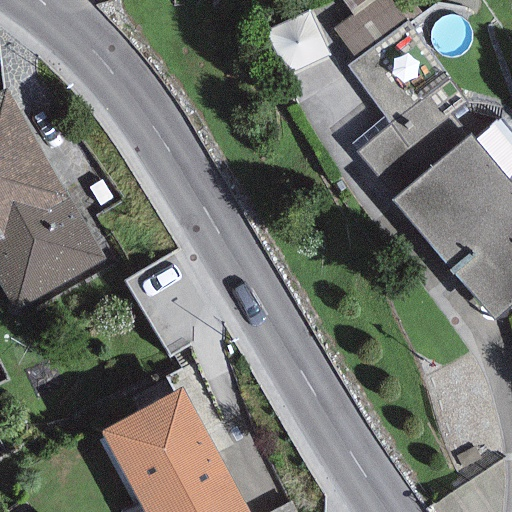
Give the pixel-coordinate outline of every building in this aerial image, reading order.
[(355,61),(407,24),(389,0),(338,0),(350,16),(332,29),(355,61)] [(302,91),(344,62),(311,13),(268,43),(302,91)] [(355,61),(347,67),(389,125),(427,97),(449,81),(407,24),(355,61)] [(7,89),(0,92),(0,287),(15,313),(105,261),(7,89)] [(511,183),(511,184),(470,135),(466,138),(448,116),(445,119),(427,97),(389,125),(358,153),(395,198),(391,201),(493,322),(511,306),(511,183)] [(245,511),(182,390),(100,432),(141,511),(245,511)] [(295,511),(291,503),(273,511),(295,511)]
